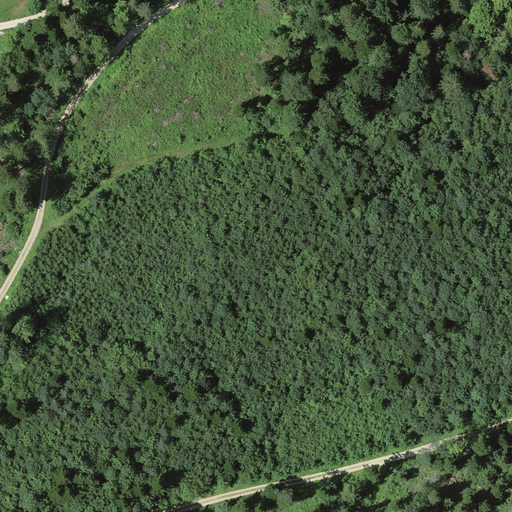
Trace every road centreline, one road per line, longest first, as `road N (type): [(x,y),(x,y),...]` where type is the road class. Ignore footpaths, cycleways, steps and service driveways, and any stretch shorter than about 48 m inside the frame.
road 1 (track): [(167,0),(74,99),(47,151),(36,228),(0,297)]
road 2 (track): [(181,511),(511,428)]
